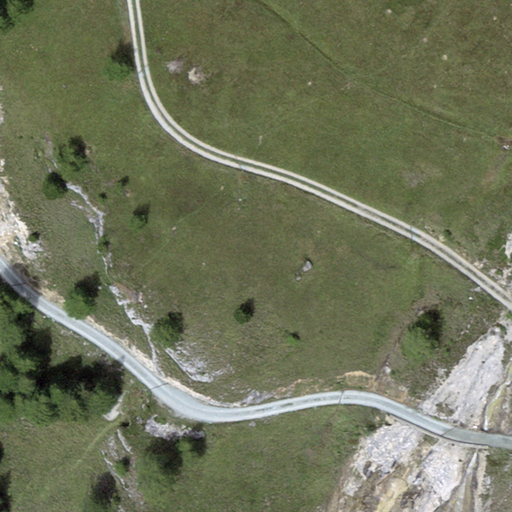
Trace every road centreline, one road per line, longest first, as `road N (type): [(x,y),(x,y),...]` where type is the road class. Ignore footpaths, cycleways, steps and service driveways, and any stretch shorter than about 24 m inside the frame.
road 1 (track): [(511,450),(449,439),(365,399),(194,416),(0,270)]
road 2 (track): [(139,0),(149,81),(183,140),(408,228),(511,306)]
